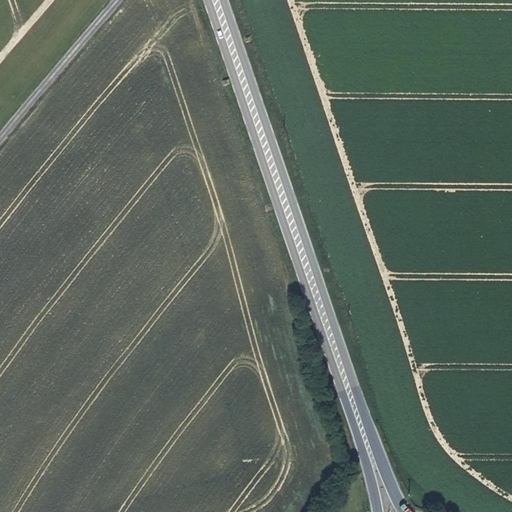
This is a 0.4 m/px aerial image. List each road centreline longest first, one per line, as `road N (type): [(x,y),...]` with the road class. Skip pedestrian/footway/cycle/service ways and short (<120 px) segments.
road 1 (primary): [(350,394),(213,0)]
road 2 (tertiary): [(114,0),(0,138)]
road 3 (primary): [(403,511),(350,394)]
road 4 (primary): [(350,394),(376,511)]
